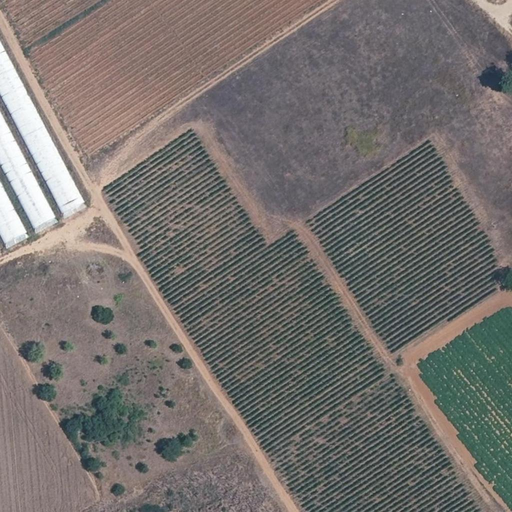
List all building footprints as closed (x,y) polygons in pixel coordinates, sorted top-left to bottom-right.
[(0,85),(17,79),(0,37),(0,85)] [(0,124),(9,120),(0,100),(0,124)] [(19,133),(43,123),(39,113),(15,122),(19,133)] [(0,129),(0,141),(13,136),(8,126),(0,129)] [(26,139),(61,217),(84,206),(49,128),(26,139)] [(17,144),(0,151),(0,162),(21,153),(17,144)] [(7,180),(28,172),(22,155),(1,163),(7,180)] [(38,193),(34,182),(36,181),(32,172),(11,180),(18,201),(38,193)] [(23,207),(34,230),(56,220),(44,197),(23,207)] [(13,204),(0,208),(0,230),(20,224),(13,204)] [(17,242),(28,238),(26,233),(15,237),(17,242)]
